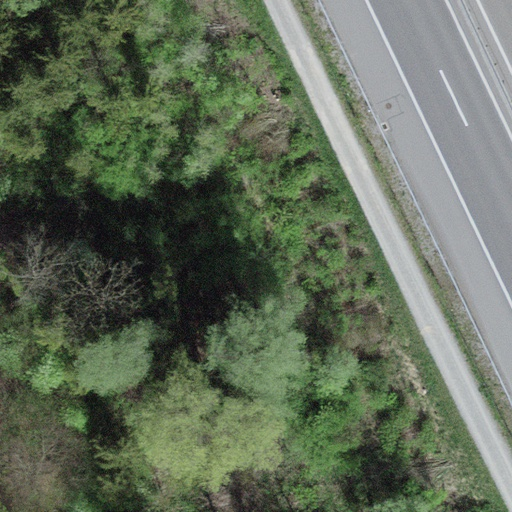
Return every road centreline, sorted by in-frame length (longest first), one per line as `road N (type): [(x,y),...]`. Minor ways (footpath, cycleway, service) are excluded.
road 1 (track): [(278,0),(511,484)]
road 2 (motorway): [(406,0),(511,220)]
